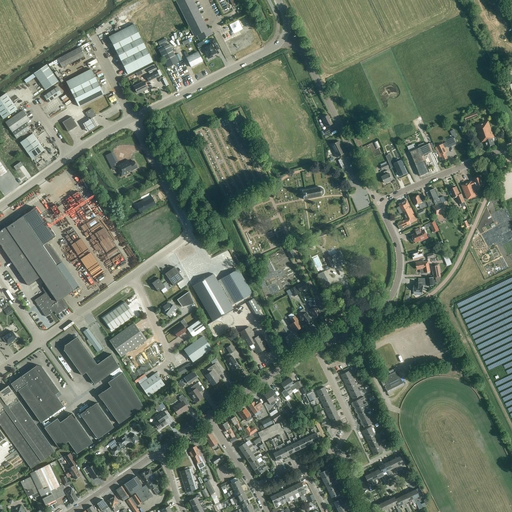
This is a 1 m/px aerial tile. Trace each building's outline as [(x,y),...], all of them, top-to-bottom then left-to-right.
[(197,35),(200,41),(210,35),(211,34),(211,32),(210,31),(209,29),(207,30),(192,0),(178,0),(176,1),(194,37),(197,35)] [(153,62),(134,24),(109,37),(127,75),(153,62)] [(213,39),(210,41),(211,44),(204,48),(205,51),(204,51),(208,59),(212,57),(212,55),(216,53),(215,51),(218,49),(213,39)] [(158,50),(167,68),(178,62),(169,44),(158,50)] [(80,47),(57,59),(62,68),(85,56),(80,47)] [(186,51),(183,52),(191,67),(202,62),(198,52),(189,57),(186,51)] [(58,81),(46,65),(34,74),(45,90),(58,81)] [(76,101),(101,88),(91,69),(66,82),(76,101)] [(159,76),(157,71),(146,76),(148,81),(159,76)] [(143,90),(144,91),(147,89),(144,81),(133,87),(137,93),(143,90)] [(48,103),(62,94),(57,87),(44,96),(48,103)] [(101,88),(76,101),(79,107),(104,94),(101,88)] [(6,93),(0,97),(0,114),(3,119),(17,110),(6,93)] [(95,115),(92,109),(85,113),(89,119),(95,115)] [(23,110),(5,123),(16,139),(31,129),(26,123),(29,120),(23,110)] [(463,114),(466,121),(478,116),(476,112),(469,114),(468,112),(463,114)] [(332,124),(328,115),(321,118),(326,127),(332,124)] [(72,117),(62,123),(68,132),(77,126),(72,117)] [(92,119),(83,124),(88,132),(97,127),(92,119)] [(488,121),(475,126),(481,143),(484,141),(487,148),(494,145),(493,141),(497,140),(496,137),(494,138),(495,137),(493,134),(488,121)] [(498,126),(501,134),(506,132),(503,124),(498,126)] [(44,150),(32,134),(20,142),(32,159),(44,150)] [(446,143),(443,144),(435,148),(437,151),(440,158),(441,157),(443,161),(448,159),(445,153),(447,152),(445,148),(448,147),(448,148),(456,145),(453,137),(445,141),(446,143)] [(345,153),(339,141),(330,145),(336,158),(345,153)] [(419,148),(419,147),(409,151),(415,165),(419,176),(429,172),(425,161),(422,156),(433,152),(429,144),(419,148)] [(110,165),(117,162),(112,152),(105,156),(110,165)] [(116,166),(121,176),(133,170),(137,168),(134,161),(129,163),(128,160),(116,166)] [(400,177),(407,173),(401,160),(394,163),(400,177)] [(20,162),(14,167),(16,170),(23,165),(20,162)] [(380,166),(382,170),(389,167),(387,163),(387,164),(386,162),(380,165),(381,166),(380,166)] [(384,184),(392,180),(389,174),(388,171),(384,172),(385,175),(382,177),(384,184)] [(471,182),(471,181),(462,185),(468,200),(477,196),(474,189),(480,187),(484,185),(480,177),(474,179),(474,181),(471,182)] [(323,189),(319,187),(301,190),(303,200),(321,196),(323,193),(323,189)] [(456,187),(450,189),(454,198),(456,197),(459,205),(460,204),(461,207),(466,205),(461,194),(459,194),(456,187)] [(430,191),(426,193),(428,198),(432,196),(434,201),(436,205),(442,202),(440,198),(439,198),(435,189),(430,191)] [(140,208),(138,209),(140,212),(155,204),(150,194),(152,198),(143,202),(143,201),(138,204),(140,208)] [(419,195),(412,198),(415,205),(418,204),(419,205),(421,209),(427,207),(425,201),(422,202),(419,195)] [(48,218),(54,215),(51,210),(48,212),(47,210),(56,205),(54,202),(53,203),(50,197),(42,202),(45,206),(42,208),(48,218)] [(407,200),(399,204),(403,213),(402,213),(405,220),(397,224),(399,229),(407,225),(417,220),(407,200)] [(450,217),(444,202),(442,202),(436,205),(432,206),(438,222),(450,217)] [(49,246),(46,243),(55,237),(35,208),(6,227),(0,230),(0,245),(28,286),(40,277),(46,285),(42,288),(45,293),(34,300),(46,317),(54,311),(56,315),(68,307),(62,298),(73,290),(57,266),(62,262),(50,245),(49,246)] [(53,212),(56,216),(54,217),(57,221),(64,216),(59,208),(53,212)] [(63,239),(72,233),(63,219),(55,225),(63,239)] [(454,224),(452,219),(444,222),(446,227),(454,224)] [(434,220),(429,223),(434,233),(439,231),(434,220)] [(99,225),(89,231),(93,237),(103,231),(99,225)] [(420,241),(427,238),(423,230),(421,231),(419,227),(414,230),(415,234),(412,235),(415,243),(420,241)] [(85,239),(90,236),(86,231),(82,235),(85,239)] [(295,256),(290,247),(285,249),(290,259),(295,256)] [(419,253),(418,251),(412,253),(413,256),(414,260),(424,257),(422,252),(419,253)] [(332,256),(328,258),(333,269),(344,264),(339,253),(334,255),(332,256)] [(416,263),(417,269),(420,269),(421,272),(421,273),(421,274),(422,274),(423,274),(430,272),(428,261),(423,262),(416,263)] [(441,279),(440,277),(441,277),(439,266),(432,267),(434,278),(435,278),(436,284),(441,279)] [(175,267),(165,274),(173,286),(183,279),(175,267)] [(216,273),(196,284),(216,319),(236,307),(234,304),(252,294),(238,269),(220,279),(216,273)] [(320,281),(326,278),(323,272),(317,275),(320,281)] [(422,285),(427,286),(434,285),(433,277),(426,278),(418,278),(418,283),(420,283),(422,284),(422,285)] [(158,292),(165,287),(159,278),(152,283),(154,286),(153,287),(155,290),(156,289),(158,292)] [(302,283),(297,286),(299,291),(305,288),(307,287),(305,282),(302,283)] [(418,283),(415,282),(413,290),(419,291),(422,292),(422,288),(422,287),(422,285),(422,284),(420,283),(418,283)] [(175,294),(185,286),(183,284),(173,291),(175,294)] [(299,294),(295,286),(289,289),(293,297),(299,294)] [(194,304),(189,291),(177,300),(182,307),(194,304)] [(261,309),(255,298),(247,302),(259,322),(264,319),(259,310),(261,309)] [(312,301),(308,303),(311,308),(312,309),(309,311),(314,318),(320,314),(317,309),(318,309),(316,306),(315,307),(315,306),(312,301)] [(125,302),(103,318),(111,330),(134,314),(125,302)] [(177,308),(171,304),(170,305),(168,303),(163,307),(165,310),(164,311),(167,313),(166,314),(170,317),(177,308)] [(13,312),(9,306),(3,310),(7,316),(13,312)] [(303,309),(297,313),(302,320),(305,324),(311,320),(308,316),(306,312),(306,313),(303,309)] [(295,332),(301,327),(298,322),(294,316),(290,319),(292,323),(289,325),(291,328),(292,327),(293,328),(292,329),(295,332)] [(193,337),(205,328),(199,320),(187,329),(193,337)] [(121,357),(146,340),(134,323),(109,341),(121,357)] [(182,324),(173,331),(177,337),(187,331),(182,324)] [(285,337),(290,333),(284,324),(279,328),(285,337)] [(240,332),(248,347),(251,345),(252,347),(250,348),(252,351),(254,349),(257,354),(266,348),(259,336),(255,338),(249,327),(240,332)] [(103,349),(88,328),(83,332),(98,352),(103,349)] [(5,336),(3,333),(0,335),(0,340),(1,342),(4,340),(7,344),(16,337),(12,331),(11,332),(10,331),(7,334),(8,334),(5,336)] [(212,349),(203,336),(184,350),(193,362),(212,349)] [(94,385),(119,367),(111,354),(97,364),(77,337),(65,345),(64,351),(82,375),(86,372),(94,385)] [(235,351),(231,345),(226,348),(230,354),(235,351)] [(232,356),(227,360),(234,370),(239,367),(232,356)] [(189,363),(177,370),(180,376),(193,368),(189,363)] [(209,373),(206,375),(209,380),(213,385),(219,381),(217,377),(222,373),(215,363),(207,369),(209,373)] [(55,394),(59,391),(42,367),(36,366),(11,384),(16,392),(18,391),(41,423),(64,407),(55,394)] [(389,371),(390,374),(383,378),(386,385),(384,386),(388,393),(404,385),(397,371),(395,368),(389,371)] [(188,384),(198,377),(194,371),(184,378),(188,384)] [(344,381),(352,377),(349,371),(341,375),(344,381)] [(110,387),(98,395),(118,424),(143,406),(122,372),(108,383),(110,387)] [(156,373),(148,379),(144,374),(134,381),(136,383),(138,382),(148,397),(165,385),(156,373)] [(352,377),(344,381),(347,387),(355,383),(352,377)] [(290,378),(285,381),(291,390),(293,392),(294,394),(297,391),(297,390),(301,387),(298,382),(294,383),(293,383),(290,378)] [(281,384),(284,389),(285,390),(281,393),(284,397),(293,392),(291,390),(285,381),(281,384)] [(196,402),(203,398),(199,391),(202,389),(197,383),(191,388),(193,390),(189,393),(196,402)] [(355,383),(347,387),(350,393),(358,389),(355,383)] [(0,424),(31,469),(55,451),(13,392),(8,385),(0,391),(0,424)] [(327,393),(324,387),(316,391),(319,397),(327,393)] [(358,389),(350,393),(353,400),(361,396),(358,389)] [(272,390),(268,392),(275,403),(275,404),(277,406),(279,405),(278,402),(280,401),(272,390)] [(268,392),(264,395),(269,403),(271,405),(272,406),(272,405),(275,404),(275,403),(268,392)] [(330,399),(327,393),(319,397),(322,403),(330,399)] [(184,412),(188,409),(185,405),(188,402),(183,396),(178,399),(180,402),(173,408),(178,415),(184,411),(184,412)] [(360,399),(352,403),(355,409),(363,405),(362,402),(363,401),(362,398),(360,399)] [(254,401),(248,406),(254,414),(259,410),(261,413),(262,412),(263,411),(260,407),(262,405),(258,399),(254,402),(254,401)] [(333,405),(330,399),(322,403),(325,409),(333,405)] [(290,412),(291,414),(294,413),(291,408),(291,407),(288,402),(285,404),(290,412)] [(98,439),(114,427),(96,403),(80,415),(98,439)] [(336,412),(333,405),(325,409),(328,416),(336,412)] [(366,411),(363,405),(355,409),(358,415),(366,411)] [(245,409),(239,413),(244,420),(246,419),(248,421),(252,418),(250,416),(245,409)] [(360,421),(369,417),(367,413),(371,411),(370,409),(366,411),(358,415),(357,415),(357,416),(358,419),(359,419),(360,421)] [(158,429),(167,423),(164,418),(167,416),(164,412),(156,417),(158,421),(154,423),(158,429)] [(271,416),(275,422),(281,418),(277,412),(271,416)] [(339,418),(336,412),(328,416),(331,422),(339,418)] [(72,414),(60,422),(57,418),(44,428),(58,448),(68,441),(76,454),(92,442),(72,414)] [(369,417),(360,421),(360,422),(361,425),(362,425),(363,427),(372,423),(370,419),(373,417),(373,415),(369,417)] [(239,429),(241,427),(239,423),(235,416),(233,418),(232,417),(230,418),(230,419),(230,420),(234,426),(236,425),(239,429)] [(273,423),(270,417),(261,422),(264,428),(273,423)] [(342,424),(339,418),(331,422),(334,428),(342,424)] [(230,435),(233,433),(227,422),(224,423),(222,424),(222,425),(221,425),(225,431),(227,430),(230,435)] [(248,427),(244,429),(249,436),(253,433),(248,427)] [(373,433),(370,427),(362,431),(365,437),(373,433)] [(313,434),(310,436),(313,443),(319,440),(314,429),(311,430),(313,434)] [(211,447),(218,443),(211,432),(204,436),(211,447)] [(307,437),(304,439),(303,439),(307,446),(313,443),(310,436),(308,432),(305,433),(307,437)] [(373,433),(365,437),(368,443),(376,439),(380,438),(377,433),(376,434),(375,432),(373,433)] [(134,444),(139,441),(134,434),(129,437),(129,438),(128,438),(126,434),(116,441),(114,440),(108,444),(112,449),(110,450),(114,455),(120,451),(119,449),(120,448),(120,449),(128,443),(130,446),(133,443),(134,444)] [(301,440),(298,442),(297,442),(301,449),(307,446),(303,439),(304,439),(302,435),(299,436),(301,440)] [(295,443),(291,445),(295,452),(301,449),(297,442),(298,442),(296,438),(293,439),(295,443)] [(378,442),(376,439),(368,443),(371,449),(381,444),(380,441),(378,442)] [(289,446),(285,447),(285,448),(289,455),(295,452),(291,445),(290,441),(287,442),(289,446)] [(249,449),(253,446),(251,444),(247,446),(245,443),(239,447),(242,453),(249,449)] [(283,449),(279,450),(283,458),(289,455),(285,448),(285,447),(283,443),(281,445),(283,449)] [(381,444),(371,449),(374,456),(382,452),(381,448),(383,447),(381,444)] [(192,457),(200,472),(204,471),(202,468),(205,466),(200,456),(200,455),(196,446),(189,449),(191,452),(190,453),(192,457)] [(279,450),(277,446),(275,448),(277,452),(273,454),(276,461),(283,458),(279,450)] [(249,449),(242,453),(246,459),(253,454),(257,452),(255,449),(251,452),(249,449)] [(77,464),(73,459),(70,453),(64,457),(71,467),(68,469),(75,479),(80,476),(78,472),(79,472),(74,465),(77,464)] [(255,457),(253,454),(246,459),(250,464),(256,460),(257,460),(262,456),(260,454),(255,457)] [(220,460),(218,456),(212,460),(214,464),(220,460)] [(403,463),(400,456),(394,459),(400,470),(402,469),(400,465),(403,463)] [(394,459),(389,461),(393,469),(396,467),(399,474),(401,473),(399,470),(400,470),(394,459)] [(259,463),(257,460),(256,460),(250,464),(254,470),(260,465),(260,466),(264,463),(262,460),(259,463)] [(393,469),(389,461),(384,464),(389,475),(391,478),(393,477),(390,470),(393,469)] [(32,476),(20,481),(28,497),(33,495),(35,494),(39,492),(41,497),(42,497),(46,507),(56,503),(55,500),(65,495),(50,464),(30,473),(32,476)] [(384,464),(379,466),(380,469),(382,473),(385,472),(387,476),(389,475),(384,464)] [(100,475),(94,465),(89,468),(88,466),(83,469),(86,474),(89,473),(93,479),(100,475)] [(262,469),(260,466),(260,465),(254,470),(257,476),(268,469),(266,466),(262,469)] [(185,470),(180,472),(182,478),(193,475),(191,468),(187,469),(187,467),(184,468),(185,470)] [(140,475),(139,475),(143,481),(145,480),(147,482),(145,484),(149,489),(153,487),(149,481),(155,478),(153,475),(153,474),(149,468),(143,473),(142,472),(140,474),(140,475)] [(380,469),(375,471),(378,478),(381,477),(383,481),(385,480),(383,476),(384,476),(382,473),(380,469)] [(328,473),(326,470),(319,473),(322,479),(329,476),(333,474),(337,472),(335,470),(328,473)] [(375,471),(370,474),(375,484),(377,483),(375,480),(378,478),(375,471)] [(375,484),(370,474),(364,476),(368,483),(371,482),(373,486),(375,484)] [(193,475),(182,478),(184,485),(195,482),(193,475)] [(72,484),(69,479),(67,480),(66,476),(62,478),(66,487),(72,484)] [(143,486),(136,476),(123,485),(130,496),(135,492),(136,493),(132,496),(138,505),(152,495),(145,485),(143,486)] [(329,476),(322,479),(325,486),(332,482),(336,480),(335,477),(331,479),(329,476)] [(241,486),(238,480),(227,486),(228,488),(232,486),(234,490),(241,486)] [(215,492),(209,481),(205,483),(204,483),(210,495),(215,492)] [(195,482),(184,485),(186,492),(197,489),(195,482)] [(298,492),(302,502),(306,500),(304,494),(302,495),(301,491),(304,489),(301,482),(294,485),(298,492)] [(334,485),(332,482),(325,486),(328,491),(335,488),(339,486),(338,483),(334,485)] [(298,492),(294,485),(288,488),(292,495),(294,499),(296,498),(295,494),(298,492)] [(126,501),(130,507),(133,511),(139,511),(130,498),(129,498),(128,497),(129,497),(121,486),(115,490),(122,501),(127,498),(128,499),(126,501)] [(234,490),(230,492),(231,494),(235,492),(237,496),(244,492),(241,486),(234,490)] [(72,504),(78,500),(71,488),(65,492),(72,504)] [(288,488),(282,491),(286,498),(288,502),(290,501),(288,497),(292,495),(288,488)] [(335,488),(328,491),(331,498),(342,492),(341,490),(337,491),(335,488)] [(418,502),(416,498),(419,497),(416,490),(410,492),(415,503),(417,506),(419,509),(421,508),(418,502)] [(286,498),(282,491),(276,494),(280,501),(282,505),(284,504),(282,500),(286,498)] [(237,496),(233,498),(234,500),(238,498),(240,502),(247,498),(244,492),(237,496)] [(408,502),(411,500),(413,504),(413,505),(414,507),(417,506),(415,503),(410,492),(405,495),(408,502)] [(196,497),(189,500),(192,506),(199,502),(197,498),(201,496),(200,494),(196,496),(196,497)] [(280,501),(276,494),(270,497),(275,508),(278,507),(276,503),(280,501)] [(408,502),(405,495),(400,497),(405,508),(407,511),(409,511),(405,503),(408,502)] [(119,502),(114,496),(108,500),(112,507),(114,510),(118,508),(121,511),(120,511),(126,511),(121,504),(120,504),(119,503),(119,502)] [(394,497),(389,500),(392,507),(395,505),(397,509),(399,508),(398,506),(395,499),(394,497)] [(400,497),(395,499),(398,506),(401,505),(403,509),(405,508),(400,497)] [(240,502),(236,504),(237,507),(241,505),(243,508),(250,504),(247,498),(240,502)] [(343,505),(347,503),(346,500),(342,502),(340,499),(333,502),(336,509),(343,505)] [(98,503),(97,503),(102,511),(103,511),(107,511),(110,511),(108,507),(103,500),(100,501),(99,501),(98,502),(98,503)] [(202,500),(199,502),(192,506),(195,511),(202,508),(201,507),(200,504),(203,502),(202,500)] [(392,507),(389,500),(383,502),(388,511),(390,511),(391,511),(389,508),(392,507)] [(388,511),(383,502),(378,505),(382,511),(385,510),(385,511),(388,511)]
